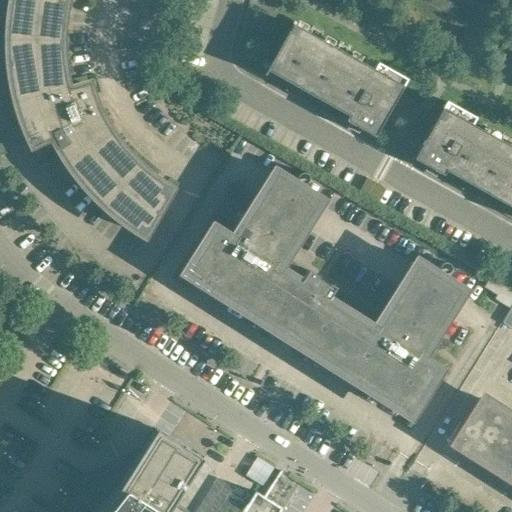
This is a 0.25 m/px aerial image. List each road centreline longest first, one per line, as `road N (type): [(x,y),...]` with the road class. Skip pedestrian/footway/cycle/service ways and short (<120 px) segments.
road 1 (unclassified): [(387,511),(67,312),(0,246)]
road 2 (unclassified): [(511,251),(220,87),(215,45),(230,0)]
